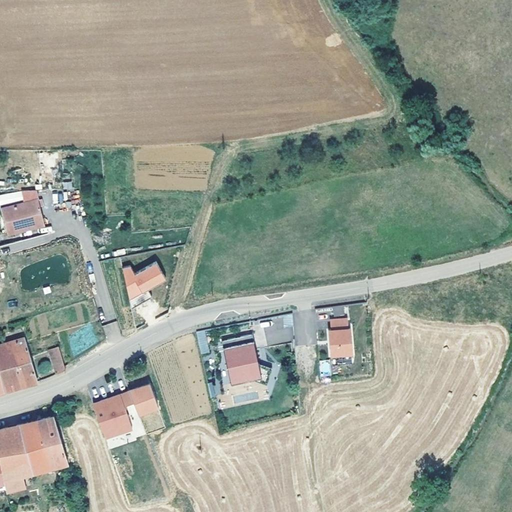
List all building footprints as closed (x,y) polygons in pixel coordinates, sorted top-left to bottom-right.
[(71,181),(62,182),(63,190),(72,189),(71,181)] [(54,203),(62,202),(61,194),(53,195),(54,203)] [(36,196),(0,206),(0,210),(6,233),(44,223),(36,196)] [(131,265),(120,269),(131,297),(166,283),(158,263),(134,273),(131,265)] [(281,328),(293,327),(292,314),(270,316),(270,321),(263,322),(266,344),(282,342),(281,328)] [(329,329),(327,329),(329,357),(352,355),(350,328),(348,328),(347,317),(329,319),(329,329)] [(201,354),(209,352),(204,330),(196,332),(201,354)] [(251,333),(220,340),(230,383),(251,378),(267,381),(272,367),(258,362),(251,333)] [(0,344),(0,372),(5,391),(22,386),(37,382),(23,338),(0,344)] [(64,366),(58,346),(49,350),(55,374),(65,371),(64,366)] [(319,360),(320,377),(331,376),(329,359),(319,360)] [(159,408),(150,383),(129,390),(139,416),(159,408)] [(210,396),(220,395),(219,383),(208,385),(210,396)] [(120,393),(93,402),(101,427),(105,437),(132,427),(120,393)] [(36,420),(20,424),(32,472),(67,463),(54,415),(36,420)] [(32,472),(20,424),(6,427),(0,428),(0,460),(4,479),(24,474),(32,472)] [(24,474),(4,479),(4,482),(6,492),(26,487),(24,474)]
